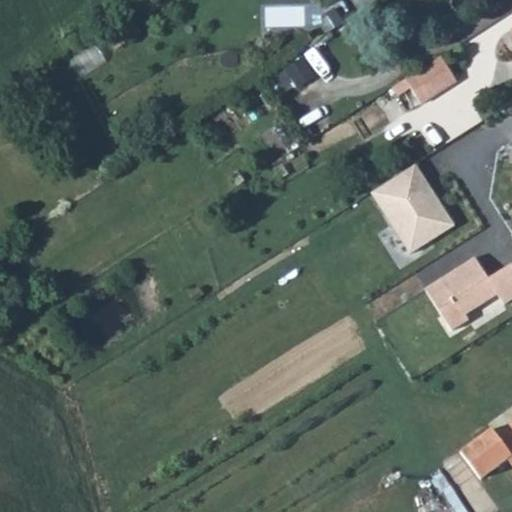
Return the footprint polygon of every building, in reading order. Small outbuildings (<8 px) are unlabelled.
[(285,92),(315,74),(303,55),(274,73),(285,92)] [(403,79),(419,103),(455,81),(438,57),(403,79)] [(414,163),(370,191),(409,252),(454,224),(432,189),(427,192),(421,182),(425,179),(414,163)] [(497,241),(479,253),(491,273),(510,261),(497,241)] [(471,261),(424,291),(451,334),(473,320),(469,313),(496,295),(500,303),(511,295),(511,267),(509,263),(483,279),(471,261)] [(491,426),(459,450),(480,477),(506,457),(511,464),(511,418),(495,432),(491,426)]
